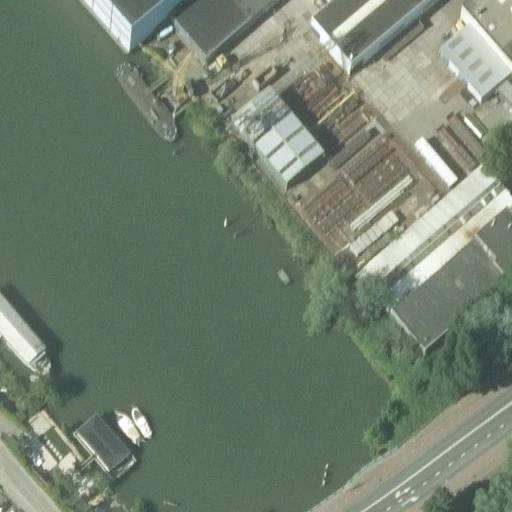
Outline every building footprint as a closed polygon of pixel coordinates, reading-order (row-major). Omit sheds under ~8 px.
[(78,0),(125,56),(191,0),(78,0)] [(279,3),(276,0),(195,0),(163,27),(201,70),(279,3)] [(344,0),(307,32),(346,78),(438,0),(344,0)] [(511,0),(483,0),(461,19),(511,79),(511,0)] [(437,58),(479,107),(509,82),(466,33),(437,58)] [(266,96),(251,109),(237,92),(216,110),(230,126),(229,127),(284,193),(321,162),(266,96)] [(511,231),(504,222),(511,214),(511,210),(480,173),(353,283),(388,323),(422,362),(511,283),(511,231)] [(0,243),(9,236),(0,224),(0,243)] [(0,316),(0,350),(35,391),(52,377),(0,316)] [(80,407),(66,419),(120,483),(134,470),(80,407)] [(22,439),(15,446),(32,466),(40,459),(22,439)]
